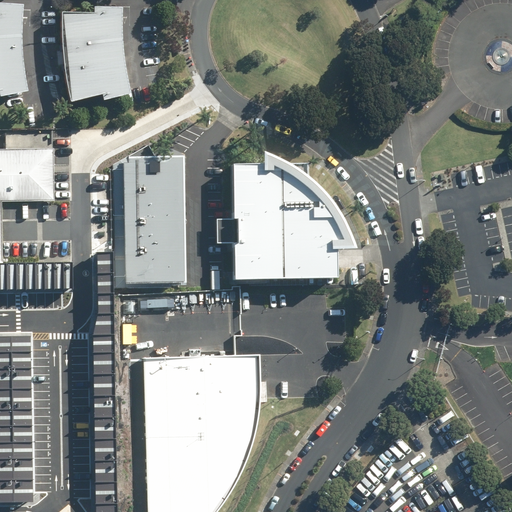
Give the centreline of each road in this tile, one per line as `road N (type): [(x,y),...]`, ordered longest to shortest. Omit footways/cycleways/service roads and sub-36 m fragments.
road 1 (unclassified): [(404,257),(336,153),(225,95),(202,59),(205,0)]
road 2 (unclassified): [(359,0),(396,112),(410,208),(404,257)]
road 3 (unclassified): [(340,436),(392,363),(407,301),(404,257)]
